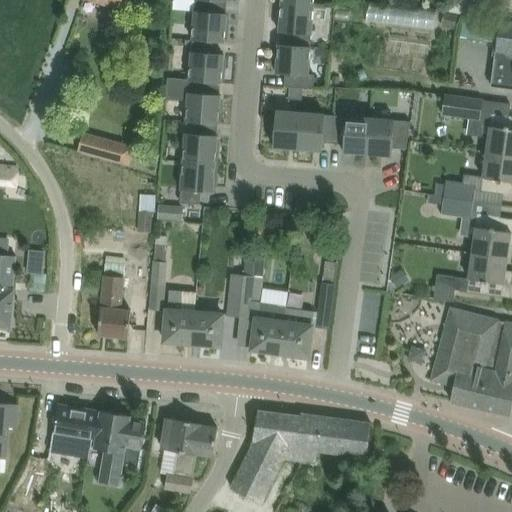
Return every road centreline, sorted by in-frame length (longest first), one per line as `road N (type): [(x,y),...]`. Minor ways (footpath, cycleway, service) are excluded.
road 1 (residential): [(256,0),(249,171),(341,183),(360,204),(334,394)]
road 2 (unclassified): [(60,368),(67,229),(41,162),(0,123)]
road 3 (tertiary): [(511,451),(334,394)]
road 4 (tertiary): [(243,380),(60,368)]
road 5 (residential): [(194,511),(231,446),(243,380)]
